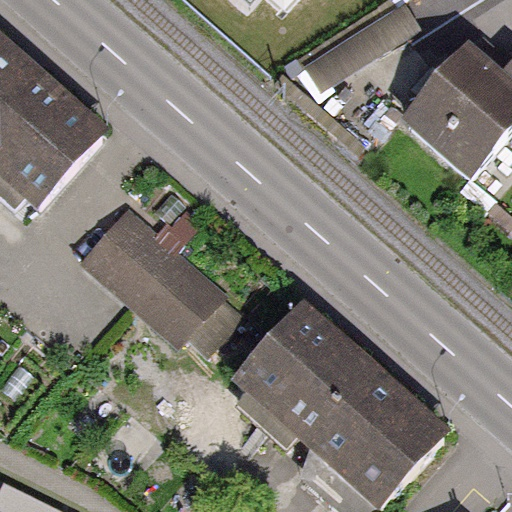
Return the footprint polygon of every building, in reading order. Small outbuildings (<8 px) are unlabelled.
[(270,0),(285,13),(296,0),(270,0)] [(307,57),(326,92),(425,40),(407,5),(307,57)] [(511,69),(487,48),(412,134),(475,188),(511,144),(511,69)] [(107,146),(0,54),(0,197),(36,228),(107,146)] [(80,268),(208,378),(248,331),(120,221),(80,268)] [(388,511),(446,445),(299,320),(229,402),(357,511),(388,511)]
